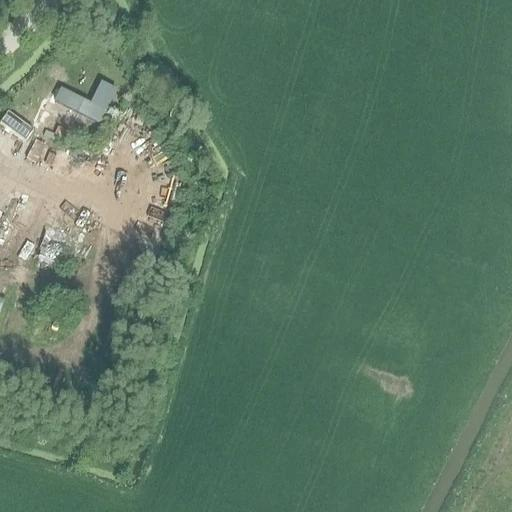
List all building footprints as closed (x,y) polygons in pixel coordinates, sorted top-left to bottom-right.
[(99,83),(89,104),(59,90),(52,103),(98,126),(116,91),(99,83)] [(7,113),(0,123),(0,124),(24,142),(32,132),(7,113)] [(57,128),(54,136),(56,137),(61,139),(65,131),(57,128)] [(34,141),(24,160),(34,166),(44,147),(34,141)] [(93,158),(82,193),(167,218),(177,183),(93,158)] [(13,190),(3,218),(16,224),(27,195),(13,190)]
